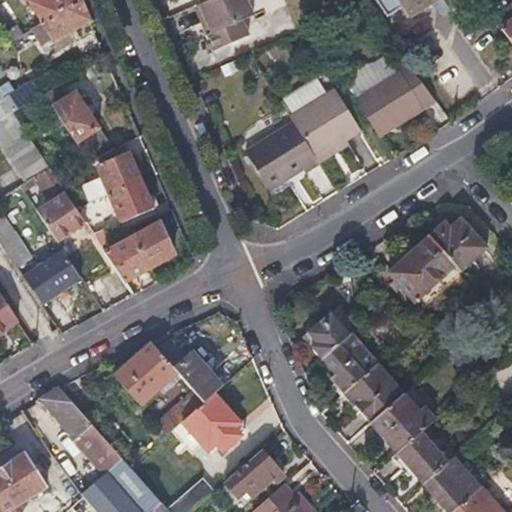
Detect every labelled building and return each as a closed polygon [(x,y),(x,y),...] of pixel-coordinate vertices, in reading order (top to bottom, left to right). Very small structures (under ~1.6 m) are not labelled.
[(26,0),(40,22),(76,0),(26,0)] [(76,0),(40,22),(36,25),(32,28),(41,44),(50,39),(53,43),(90,21),(80,0),(76,0)] [(207,32),(210,41),(214,49),(248,34),(241,19),(253,14),(246,0),(205,0),(198,3),(210,31),(207,32)] [(377,0),(388,15),(403,5),(411,16),(435,0),(377,0)] [(511,44),(511,19),(500,28),(511,44)] [(16,23),(1,32),(8,42),(23,33),(16,23)] [(354,96),(364,113),(374,129),(392,119),(396,125),(435,100),(408,64),(354,96)] [(6,79),(0,83),(0,91),(11,109),(37,94),(29,79),(12,89),(6,79)] [(53,105),(71,94),(63,79),(44,90),(53,105)] [(294,121),(316,156),(360,129),(335,88),(291,116),(294,121)] [(76,142),(96,130),(99,128),(77,90),(71,94),(53,105),(76,142)] [(0,140),(25,180),(32,175),(47,165),(11,109),(0,92),(0,140)] [(378,135),(396,125),(392,119),(374,129),(378,135)] [(319,162),(316,156),(294,121),(246,151),(267,186),(300,166),(304,171),(319,162)] [(108,152),(96,130),(76,142),(88,162),(108,152)] [(110,192),(141,180),(129,152),(98,165),(110,192)] [(83,220),(47,165),(32,175),(48,200),(35,209),(55,239),(83,220)] [(152,208),(141,180),(110,192),(110,193),(123,220),(152,208)] [(32,257),(0,208),(0,239),(17,266),(32,257)] [(167,229),(178,224),(171,209),(160,213),(167,229)] [(157,223),(132,237),(149,267),(174,253),(157,223)] [(436,229),(426,238),(452,268),(458,275),(484,252),(460,223),(443,236),(436,229)] [(108,238),(104,229),(92,234),(98,243),(108,238)] [(149,267),(132,237),(104,252),(123,281),(149,267)] [(452,268),(426,238),(385,273),(413,304),(452,268)] [(23,275),(32,289),(41,304),(80,278),(62,250),(23,275)] [(0,330),(12,322),(0,304),(0,330)] [(311,347),(321,358),(347,336),(328,314),(307,332),(316,342),(311,347)] [(302,337),(311,347),(316,342),(307,332),(302,337)] [(342,393),(375,363),(349,334),(347,336),(321,358),(332,371),(325,378),(340,395),(342,393)] [(200,402),(212,392),(221,384),(192,351),(186,356),(168,335),(151,343),(176,374),(192,391),(200,402)] [(139,405),(176,374),(151,343),(113,375),(139,405)] [(401,393),(375,363),(342,393),(368,423),(401,393)] [(167,511),(163,507),(59,388),(40,400),(105,475),(83,498),(94,511),(167,511)] [(181,419),(200,402),(192,391),(154,424),(163,434),(181,419)] [(212,392),(200,402),(181,419),(194,433),(206,448),(213,442),(220,449),(244,428),(212,392)] [(417,411),(401,393),(368,423),(394,453),(418,431),(433,418),(423,406),(417,411)] [(446,463),(418,431),(394,453),(422,484),(446,463)] [(245,490),(248,493),(251,496),(271,479),(275,483),(282,476),(259,450),(224,480),(236,496),(245,490)] [(0,468),(0,511),(9,511),(48,488),(25,452),(0,468)] [(446,463),(422,484),(446,511),(451,511),(477,489),(451,458),(446,463)] [(163,507),(167,511),(186,511),(211,491),(199,476),(163,507)] [(477,489),(451,511),(501,511),(479,487),(477,489)] [(94,511),(83,498),(70,511),(94,511)]
